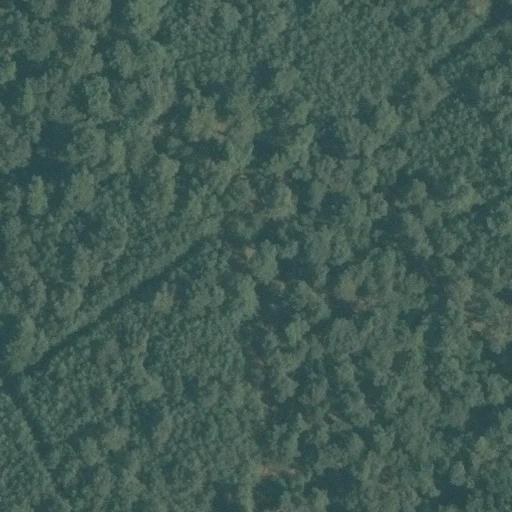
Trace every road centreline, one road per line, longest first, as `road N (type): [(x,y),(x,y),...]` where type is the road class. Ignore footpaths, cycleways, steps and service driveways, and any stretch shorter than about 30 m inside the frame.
road 1 (track): [(0,394),(511,13)]
road 2 (track): [(0,361),(69,511)]
